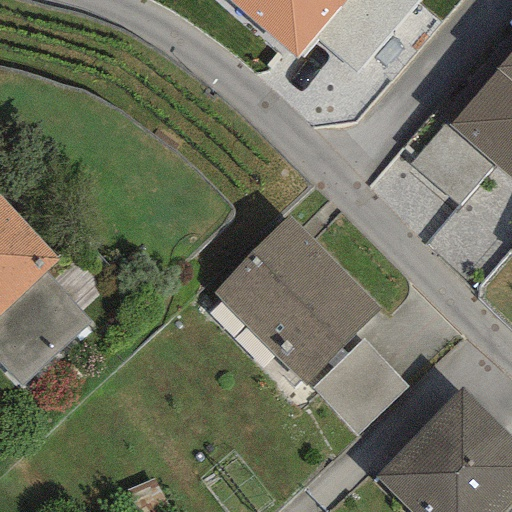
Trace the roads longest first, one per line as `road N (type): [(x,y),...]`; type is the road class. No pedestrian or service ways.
road 1 (residential): [(101,0),(129,10),(342,173)]
road 2 (residential): [(342,173),(511,353)]
road 3 (residential): [(342,173),(498,0)]
